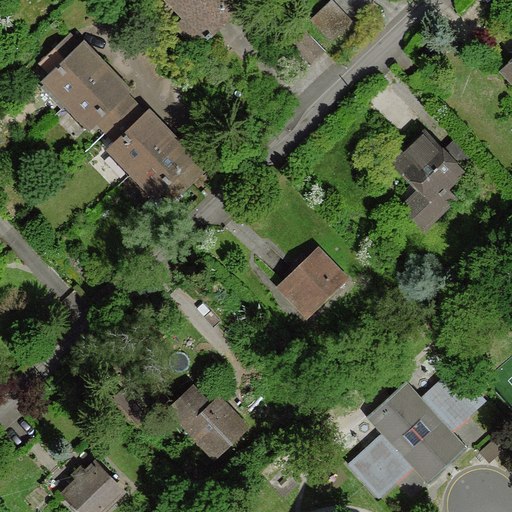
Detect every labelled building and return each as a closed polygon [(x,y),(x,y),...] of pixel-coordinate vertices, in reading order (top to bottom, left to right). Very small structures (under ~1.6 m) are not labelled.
[(242,6),(235,0),(170,0),(184,14),(208,39),(242,6)] [(198,50),(208,39),(184,14),(173,24),(198,50)] [(323,53),(301,30),(288,42),(311,65),(323,53)] [(42,63),(52,74),(81,47),(71,35),(42,63)] [(106,68),(84,44),(81,47),(52,74),(46,80),(68,103),(106,68)] [(443,88),(423,67),(410,80),(430,100),(443,88)] [(106,68),(68,103),(90,127),(96,121),(125,93),(128,90),(106,68)] [(137,104),(125,93),(96,121),(107,132),(137,104)] [(147,115),(137,104),(107,132),(118,143),(147,115)] [(149,113),(147,115),(118,143),(112,149),(133,172),(172,135),(149,113)] [(426,133),(395,163),(414,183),(416,181),(424,189),(406,206),(426,226),(454,199),(445,189),(463,172),(444,152),(426,133)] [(194,159),(172,135),(133,172),(156,195),(162,189),(191,162),(194,159)] [(444,152),(463,172),(475,160),(456,140),(444,152)] [(202,173),(191,162),(162,189),(173,200),(190,185),(202,173)] [(346,280),(319,250),(280,287),(307,317),(346,280)] [(372,356),(359,342),(344,356),(357,370),(372,356)] [(383,434),(350,464),(368,484),(380,498),(414,468),(429,484),(469,448),(454,431),(487,401),(475,387),(456,366),(422,397),(408,381),(368,417),(383,434)] [(211,411),(193,391),(174,408),(214,451),(241,426),(220,403),(211,411)] [(102,511),(124,492),(96,463),(65,493),(82,511),(102,511)]
